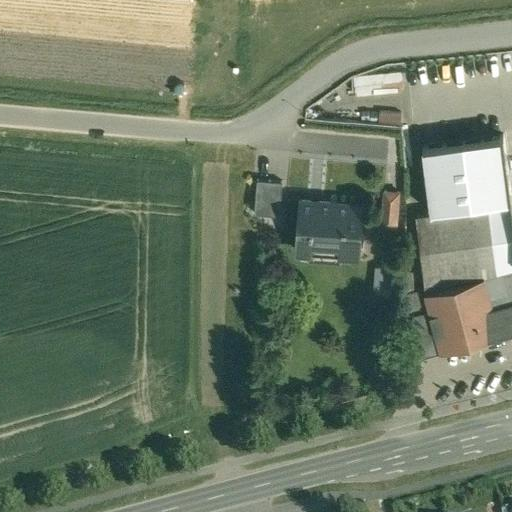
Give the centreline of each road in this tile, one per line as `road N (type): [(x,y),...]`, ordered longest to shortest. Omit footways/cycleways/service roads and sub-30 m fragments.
road 1 (unclassified): [(0,115),(231,130),(265,117),(356,53),(511,33)]
road 2 (secondary): [(164,511),(511,424)]
